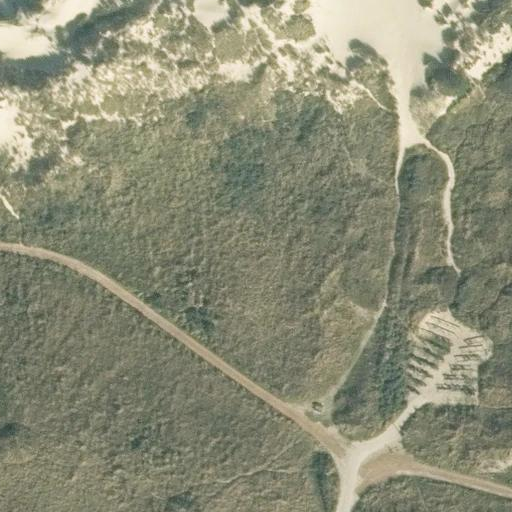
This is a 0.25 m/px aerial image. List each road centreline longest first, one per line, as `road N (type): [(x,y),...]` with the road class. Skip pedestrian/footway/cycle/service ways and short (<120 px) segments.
road 1 (track): [(358,466),(98,274),(0,250)]
road 2 (track): [(358,466),(511,502)]
